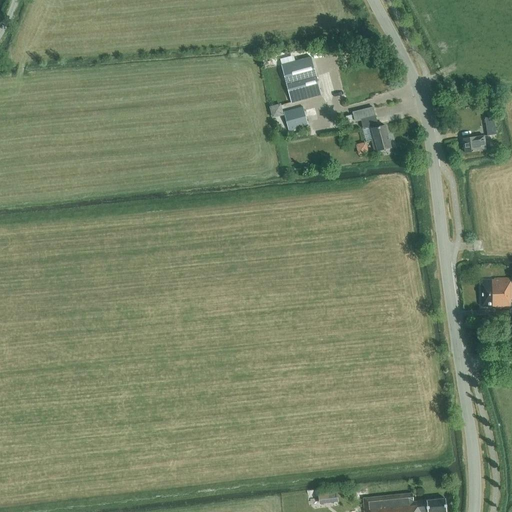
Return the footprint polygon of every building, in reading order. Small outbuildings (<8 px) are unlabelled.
[(291,103),(321,95),(311,57),(281,65),(291,103)] [(289,131),(308,126),(303,107),(284,112),(289,131)] [(376,115),(361,119),(366,143),(371,141),(373,151),(377,150),(377,151),(391,147),(385,125),(379,127),(376,115)] [(485,121),(487,135),(496,134),(494,120),(493,117),(485,118),(485,121)] [(465,153),(486,150),(484,136),(463,139),(465,153)] [(510,300),(511,300),(511,278),(494,278),(494,280),(481,280),(481,283),(482,306),(494,306),(494,309),(510,308),(510,300)] [(318,494),(319,504),(338,502),(337,492),(318,494)] [(446,511),(445,499),(413,502),(412,493),(363,498),(364,511),(446,511)]
